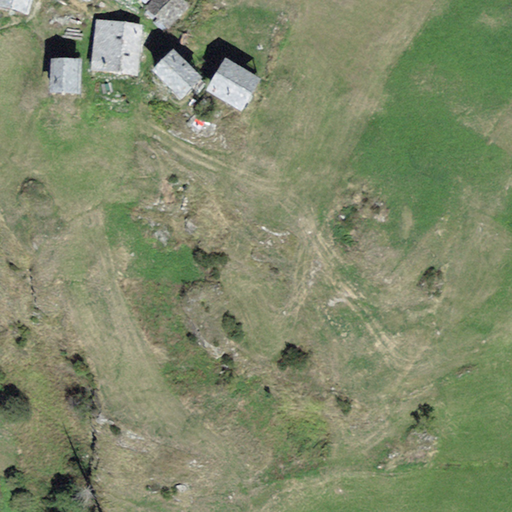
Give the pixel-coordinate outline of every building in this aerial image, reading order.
[(29,0),(2,0),(1,7),(27,13),(29,0)] [(147,12),(153,0),(125,0),(125,1),(147,12)] [(168,32),(190,10),(180,0),(159,0),(147,12),(168,32)] [(145,30),(97,25),(92,75),(139,80),(145,30)] [(202,80),(175,53),(155,72),(182,100),(202,80)] [(259,84),(224,63),(210,88),(244,108),(259,84)] [(78,65),(46,67),(48,100),(81,97),(78,65)]
